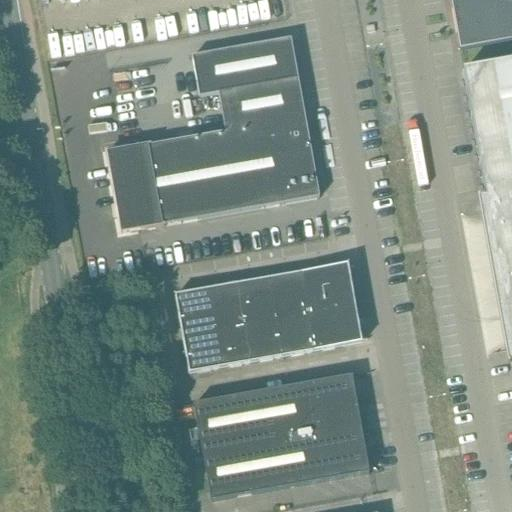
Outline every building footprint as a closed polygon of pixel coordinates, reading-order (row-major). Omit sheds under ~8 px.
[(511,0),(449,0),(459,53),(511,43),(511,0)] [(367,35),(375,33),(374,26),(366,28),(367,35)] [(151,146),(106,154),(116,206),(111,207),(114,220),(118,219),(121,236),(165,228),(320,200),(291,41),(192,58),(199,98),(218,94),(225,134),(151,147),(151,146)] [(511,63),(463,72),(486,200),(480,201),(479,200),(477,200),(505,353),(508,367),(510,367),(509,366),(511,365),(511,63)] [(189,376),(346,348),(362,345),(348,267),(332,269),(175,297),(189,376)] [(335,381),(193,407),(211,503),(369,475),(366,460),(362,461),(353,411),(348,381),(348,379),(335,381)] [(178,429),(195,428),(194,411),(177,412),(178,429)]
